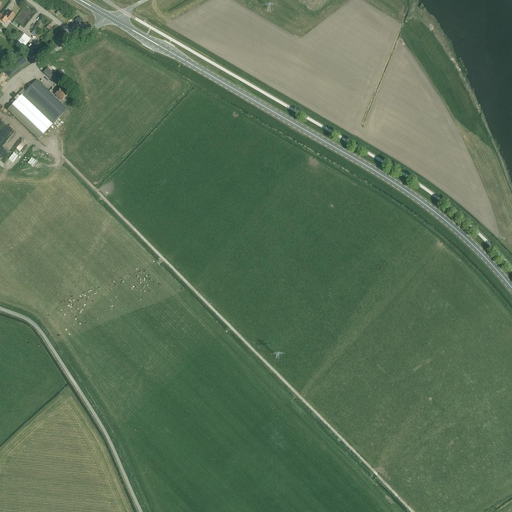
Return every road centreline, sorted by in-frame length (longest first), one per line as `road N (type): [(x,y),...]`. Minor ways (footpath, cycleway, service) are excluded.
road 1 (secondary): [(511,288),(396,184),(111,18)]
road 2 (unclassified): [(141,511),(110,441),(53,349),(30,321),(0,308)]
